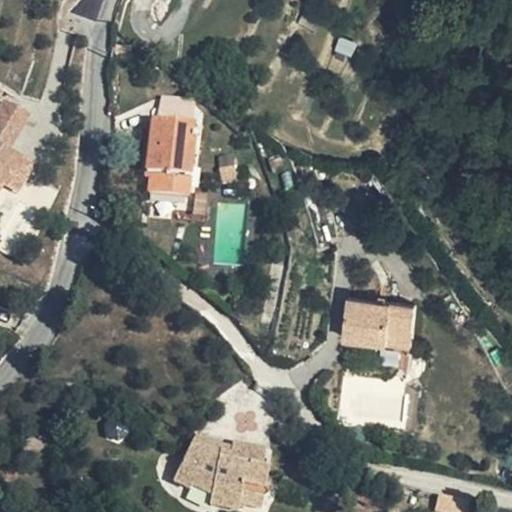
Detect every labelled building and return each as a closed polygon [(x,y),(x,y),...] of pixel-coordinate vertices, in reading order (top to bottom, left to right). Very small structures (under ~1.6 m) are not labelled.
[(0,112),(1,113),(11,93),(0,88),(0,112)] [(193,142),(196,119),(153,116),(148,175),(155,176),(153,189),(194,195),(200,142),(193,142)] [(23,143),(6,136),(0,148),(0,172),(7,176),(23,143)] [(249,180),(249,166),(231,166),(232,180),(249,180)] [(409,349),(414,306),(346,303),(343,345),(409,349)] [(209,437),(184,424),(161,470),(173,477),(178,473),(196,482),(194,486),(225,495),(227,489),(248,495),(256,464),(248,460),(251,445),(222,438),(220,448),(208,445),(209,437)] [(295,491),(304,465),(273,455),(265,481),(295,491)] [(437,511),(466,511),(467,496),(437,496),(437,511)]
